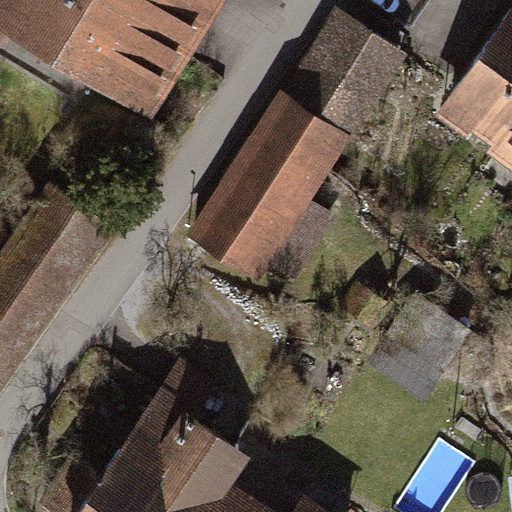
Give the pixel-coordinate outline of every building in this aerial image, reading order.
[(0,0),(0,21),(156,115),(224,0),(0,0)] [(511,0),(508,0),(441,101),(492,135),(511,105),(511,0)] [(332,6),(184,225),(252,270),(400,52),(332,6)] [(511,105),(492,135),(511,147),(511,105)] [(0,262),(0,386),(114,227),(55,185),(0,262)] [(63,511),(114,511),(152,456),(212,498),(226,477),(243,452),(147,387),(63,511)] [(114,511),(328,511),(299,491),(284,511),(275,511),(226,477),(212,498),(152,456),(114,511)]
